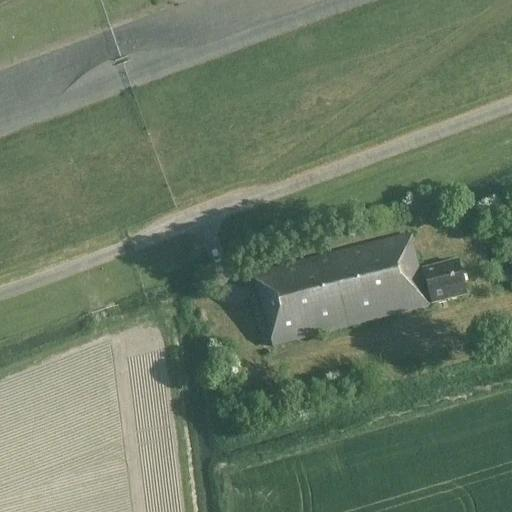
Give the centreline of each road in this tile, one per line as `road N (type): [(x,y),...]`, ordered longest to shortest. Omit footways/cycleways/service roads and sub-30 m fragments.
road 1 (track): [(203,219),(511,2)]
road 2 (track): [(0,130),(352,0)]
